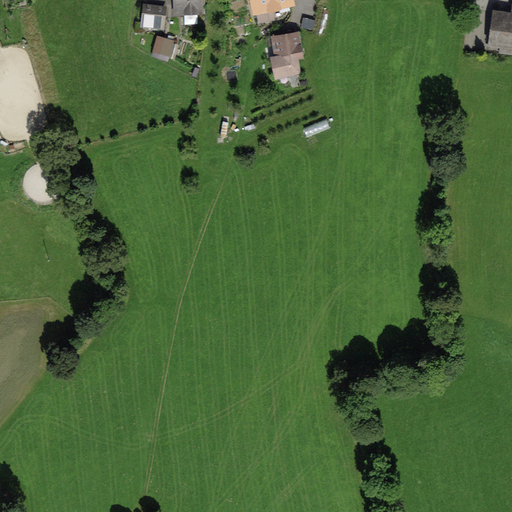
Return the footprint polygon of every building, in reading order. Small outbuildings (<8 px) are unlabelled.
[(178,0),(179,10),(199,9),(198,0),(178,0)] [(270,7),(291,2),(290,0),(255,0),(261,21),(272,19),(270,7)] [(147,7),(145,23),(146,27),(159,28),(161,25),(163,9),(147,7)] [(496,18),(492,48),(511,50),(511,15),(503,15),(502,18),(496,18)] [(303,18),(302,27),(314,29),(316,20),(303,18)] [(153,50),(171,56),(176,41),(159,35),(153,50)] [(277,38),(281,60),(277,60),(280,76),(292,74),(291,71),(297,70),(295,57),(300,56),(297,35),(277,38)] [(303,127),(307,136),(331,127),(328,118),(303,127)]
